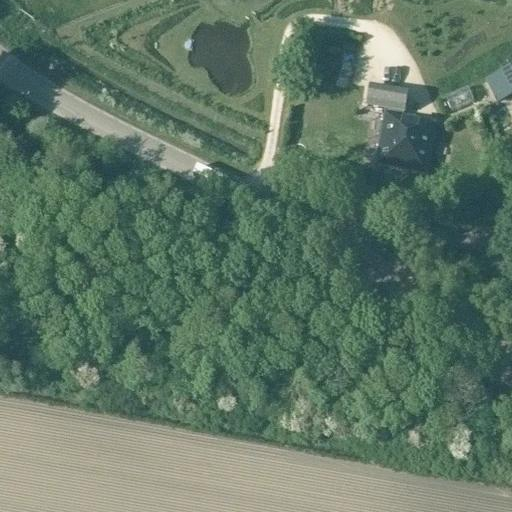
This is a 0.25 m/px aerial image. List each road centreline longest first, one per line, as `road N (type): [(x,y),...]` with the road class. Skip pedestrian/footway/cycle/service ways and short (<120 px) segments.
road 1 (tertiary): [(511,372),(344,248),(47,97),(0,64)]
road 2 (track): [(373,31),(320,20),(296,28),(283,55),(265,175),(251,201)]
